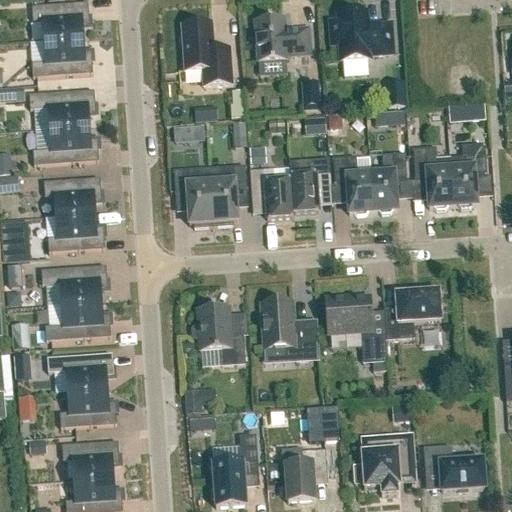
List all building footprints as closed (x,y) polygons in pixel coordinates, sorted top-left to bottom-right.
[(43,45),(83,43),(82,29),(89,29),(88,7),(32,10),(33,25),(42,25),(43,45)] [(338,45),(339,45),(340,45),(341,65),(369,63),(368,59),(392,57),(391,28),(371,29),(371,33),(367,33),(366,16),(338,18),(339,27),(338,27),(337,28),(335,28),(335,29),(333,30),(332,31),(332,32),(331,34),(331,36),(331,37),(331,39),(332,40),(333,42),(334,43),(336,44),(338,45)] [(284,36),(283,22),(255,24),(258,66),(286,64),(286,59),(310,58),(308,33),(290,34),(290,36),(284,36)] [(213,53),(212,27),(181,29),(185,75),(202,74),(203,90),(232,88),(230,52),(213,53)] [(83,43),(43,45),(45,66),(31,67),(32,82),(93,78),(91,56),(83,56),(83,43)] [(319,113),(317,85),(303,86),(305,113),(319,113)] [(50,133),(88,130),(88,117),(95,116),(94,94),(29,99),(30,114),(48,112),(50,133)] [(232,95),(233,109),(230,109),(231,123),(246,122),(244,94),(232,95)] [(404,96),(386,97),(387,111),(405,110),(404,96)] [(485,108),(467,109),(468,125),(486,124),(485,108)] [(88,130),(50,133),(51,154),(33,155),(34,170),(99,165),(97,143),(89,144),(88,130)] [(183,132),(173,132),(174,146),(184,146),(183,132)] [(450,173),(452,211),(457,210),(461,213),(469,213),(472,209),(476,209),(475,181),(486,180),(484,148),(461,149),(463,173),(450,173)] [(452,211),(450,173),(437,174),(436,151),(413,153),(415,184),(427,184),(429,212),(433,212),(436,215),(445,215),(448,211),(452,211)] [(383,178),(370,179),(373,216),(377,216),(380,219),(389,218),(393,215),(397,215),(395,186),(407,185),(405,157),(382,159),(383,178)] [(356,160),(333,162),(335,190),(347,189),(349,218),(353,218),(357,221),(365,220),(368,217),(373,216),(370,179),(369,160),(356,160)] [(306,166),(289,167),(289,171),(290,184),(293,218),(319,216),(317,192),(331,191),(329,165),(306,166)] [(222,171),(209,172),(213,231),(233,230),(232,226),(237,226),(235,194),(247,194),(245,170),(222,171)] [(273,173),(249,174),(251,201),(265,200),(267,223),(293,222),(293,218),(290,184),(289,171),(273,173)] [(213,231),(209,172),(196,173),(173,175),(175,199),(187,198),(189,229),(194,229),(194,233),(213,231)] [(56,221),(95,218),(94,205),(101,204),(100,182),(44,186),(45,201),(54,200),(56,221)] [(95,218),(56,221),(57,241),(47,242),(48,257),(105,253),(103,231),(95,232),(95,218)] [(1,269),(3,288),(19,287),(17,267),(1,269)] [(62,309),(101,306),(100,292),(107,292),(106,270),(41,274),(42,289),(60,288),(62,309)] [(440,325),(438,296),(421,297),(412,297),(412,298),(395,299),(396,312),(384,313),(386,345),(414,343),(413,327),(440,325)] [(345,304),(345,302),(325,304),(328,338),(360,335),(362,354),(371,354),(372,367),(387,366),(385,339),(372,340),(369,303),(345,304)] [(101,306),(62,309),(63,329),(45,330),(46,345),(111,341),(109,319),(102,320),(101,306)] [(306,333),(294,334),(292,306),(261,308),(264,355),(295,353),(296,366),(308,365),(306,333)] [(231,341),(229,310),(197,312),(198,329),(194,329),(192,332),(192,339),(195,342),(199,342),(200,355),(222,353),(223,369),(245,368),(243,340),(231,341)] [(25,380),(25,357),(15,357),(15,380),(25,380)] [(9,358),(0,359),(4,401),(13,400),(9,358)] [(68,396),(107,394),(106,380),(113,380),(112,358),(47,362),(48,377),(66,376),(68,396)] [(511,369),(503,370),(506,407),(511,406),(511,369)] [(107,394),(68,396),(69,417),(59,418),(61,433),(117,429),(115,407),(107,407),(107,394)] [(198,397),(186,398),(187,404),(187,416),(199,415),(198,397)] [(15,423),(32,422),(31,399),(13,400),(15,423)] [(325,444),(340,443),(338,410),(323,411),(325,444)] [(216,511),(245,510),(243,479),(258,478),(256,438),(239,440),(241,466),(212,468),(216,511)] [(400,491),(398,474),(414,473),(412,439),(380,441),(381,456),(361,457),(362,471),(354,471),(355,488),(363,488),(364,493),(366,493),(369,494),(376,494),(378,492),(381,492),(381,500),(397,499),(397,491),(400,491)] [(74,484),(113,482),(112,468),(119,468),(118,446),(62,449),(63,464),(72,464),(74,484)] [(452,467),(451,450),(423,452),(425,477),(440,476),(442,495),(484,492),(482,465),(452,467)] [(288,507),(314,505),(313,481),(327,480),(325,454),(301,455),(302,468),(285,469),(288,507)] [(113,482),(74,484),(75,505),(65,505),(65,511),(122,511),(121,495),(113,495),(113,482)]
